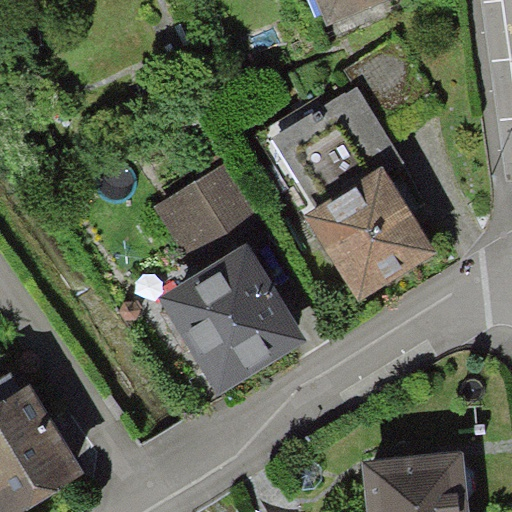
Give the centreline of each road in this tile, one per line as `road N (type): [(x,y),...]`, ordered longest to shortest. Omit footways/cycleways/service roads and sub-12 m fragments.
road 1 (residential): [(154,498),(326,375),(490,276),(511,271)]
road 2 (residential): [(0,280),(154,498)]
